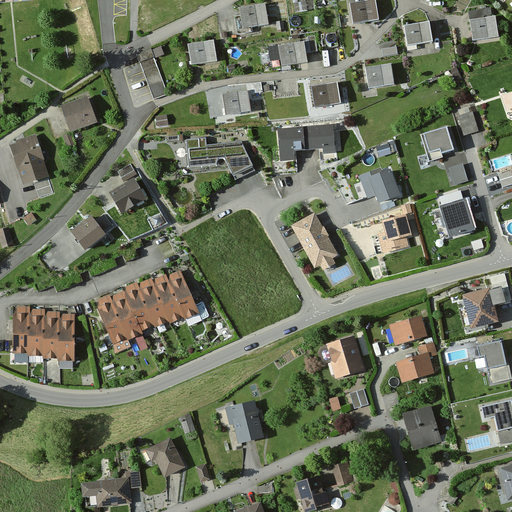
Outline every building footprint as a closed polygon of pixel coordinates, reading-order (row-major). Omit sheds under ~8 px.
[(160,3),(142,10),(150,26),(167,19),(160,3)] [(373,4),(347,6),(349,27),(376,24),(373,4)] [(264,9),(236,13),(239,32),(267,28),(264,9)] [(492,19),(467,22),(469,42),(495,39),(492,19)] [(427,25),(401,27),(403,46),(429,44),(427,25)] [(334,49),(332,33),(302,38),(303,45),(275,49),(278,69),(303,65),(301,54),(334,49)] [(214,43),(185,46),(188,67),(216,64),(214,43)] [(383,46),(384,52),(398,50),(397,44),(383,46)] [(137,56),(150,98),(165,93),(155,61),(164,58),(161,49),(137,56)] [(390,66),(364,68),(365,89),(392,87),(390,66)] [(334,85),(308,88),(310,107),(336,104),(334,85)] [(243,94),(219,96),(220,115),(245,113),(243,94)] [(511,94),(499,98),(503,113),(511,111),(511,115),(511,94)] [(94,124),(88,102),(60,109),(66,131),(94,124)] [(474,110),(459,114),(464,133),(479,129),(474,110)] [(332,126),(275,129),(277,163),(293,162),(293,152),(319,151),(320,158),(334,157),(332,126)] [(447,129),(419,136),(424,157),(452,150),(447,129)] [(206,137),(182,139),(183,171),(224,168),(230,177),(254,170),(239,142),(206,143),(206,137)] [(45,177),(35,142),(9,149),(18,184),(45,177)] [(448,165),(454,184),(469,180),(463,160),(448,165)] [(396,195),(389,172),(373,176),(379,199),(396,195)] [(129,176),(104,189),(117,214),(142,200),(129,176)] [(461,200),(436,206),(445,238),(470,231),(461,200)] [(336,259),(314,215),(291,227),(313,271),(336,259)] [(402,216),(377,222),(380,235),(373,237),(378,256),(410,249),(402,216)] [(79,250),(99,235),(85,217),(65,232),(79,250)] [(7,224),(0,226),(0,233),(2,244),(14,241),(12,233),(9,233),(7,224)] [(180,271),(97,303),(113,346),(197,314),(180,271)] [(511,301),(507,284),(459,298),(468,332),(497,324),(492,308),(511,302),(511,301)] [(78,315),(16,308),(11,355),(73,362),(78,315)] [(419,317),(388,326),(394,346),(426,337),(419,317)] [(352,338),(325,346),(334,377),(361,369),(352,338)] [(501,340),(476,345),(479,356),(488,354),(493,374),(507,371),(501,340)] [(401,382),(434,372),(429,357),(436,355),(433,343),(415,348),(418,357),(395,364),(401,382)] [(361,391),(348,396),(353,409),(366,404),(361,391)] [(260,438),(250,402),(221,410),(226,425),(233,423),(239,444),(260,438)] [(511,402),(478,409),(481,421),(495,419),(500,446),(511,443),(511,402)] [(429,408),(403,415),(412,450),(438,444),(429,408)] [(161,479),(182,469),(167,439),(140,452),(146,465),(153,462),(161,479)] [(208,460),(198,461),(199,475),(209,474),(208,460)] [(348,463),(334,467),(340,487),(353,483),(348,463)] [(511,464),(494,469),(503,501),(511,498),(511,464)] [(121,480),(77,484),(79,499),(93,498),(94,511),(129,508),(127,492),(139,491),(137,471),(120,472),(121,480)] [(313,511),(328,508),(319,478),(296,484),(303,511),(313,511)]
